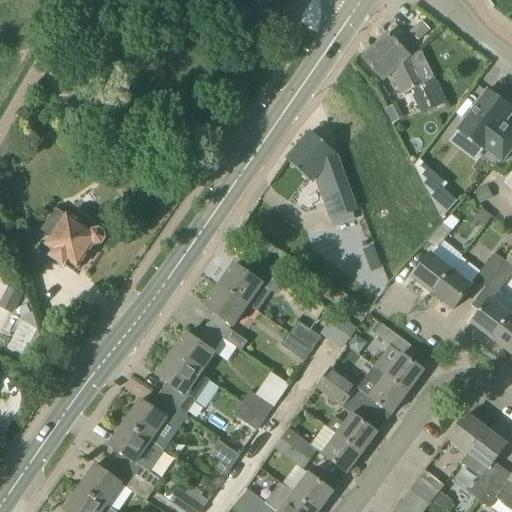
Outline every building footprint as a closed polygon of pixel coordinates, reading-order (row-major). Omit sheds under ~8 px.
[(446,103),(444,97),(435,79),(422,85),(409,58),(409,57),(390,35),(363,59),(382,80),(396,67),(403,81),(395,84),(401,95),(403,94),(411,109),(429,100),(433,109),(446,103)] [(485,149),(502,162),(511,148),(511,126),(506,122),(511,113),(511,108),(487,89),(457,129),(484,150),(485,149)] [(355,221),(353,213),(357,211),(336,155),(337,155),(311,132),(286,160),(312,183),(315,178),(331,221),(332,220),(334,228),(355,221)] [(15,150),(14,150),(5,144),(0,153),(0,160),(7,165),(15,150)] [(488,186),(474,192),(479,205),(493,199),(488,186)] [(442,219),(458,202),(443,188),(432,200),(433,201),(442,219)] [(65,266),(75,273),(94,244),(96,245),(102,244),(105,240),(104,234),(100,230),(95,230),(93,233),(68,216),(57,209),(45,226),(56,234),(47,246),(56,251),(52,257),(64,266),(65,266)] [(443,225),(427,243),(437,251),(452,232),(443,225)] [(369,272),(382,267),(372,242),(360,246),(369,272)] [(433,295),(452,270),(432,254),(412,279),(433,295)] [(485,288),(505,262),(495,254),(475,280),(485,288)] [(511,256),(510,255),(505,262),(485,288),(471,306),(480,313),(471,325),(492,341),(511,313),(511,300),(499,290),(511,274),(511,256)] [(269,290),(279,275),(262,263),(252,277),(235,265),(220,287),(248,306),(262,285),(269,290)] [(473,286),(471,285),(452,270),(433,295),(453,311),(473,286)] [(0,307),(12,314),(24,292),(10,285),(0,303),(0,307)] [(233,327),(248,306),(220,287),(205,307),(216,315),(206,329),(223,340),(241,352),(248,342),(230,330),(233,326),(233,327)] [(511,313),(492,341),(511,356),(511,313)] [(358,329),(357,329),(336,314),(322,335),(343,350),(358,329)] [(299,323),(290,334),(313,350),(322,338),(299,323)] [(390,346),(373,367),(408,393),(425,372),(409,360),(416,350),(382,325),(375,335),(390,346)] [(214,352),(223,340),(206,329),(197,341),(187,334),(172,356),(200,375),(215,353),(214,352)] [(313,350),(290,334),(282,346),(305,362),(313,350)] [(358,354),(366,343),(356,336),(348,347),(358,354)] [(186,416),(196,403),(185,396),(200,375),(172,356),(158,376),(168,384),(159,398),(175,409),(179,412),(186,416)] [(331,369),(324,379),(368,411),(375,402),(392,415),(408,393),(373,367),(358,387),(331,369)] [(242,404),(266,420),(274,408),(290,386),(271,374),(256,396),(251,392),(242,404)] [(361,421),(368,411),(324,379),(317,389),(343,407),(343,408),(353,415),(345,425),(335,417),(328,427),(363,454),(378,434),(361,421)] [(141,401),(125,424),(152,442),(167,420),(172,423),(179,412),(175,409),(159,398),(152,408),(141,401)] [(234,416),(241,420),(257,432),(266,420),(242,404),(234,416)] [(468,455),(487,430),(468,415),(448,440),(468,455)] [(161,480),(142,467),(137,463),(152,442),(125,424),(110,446),(120,453),(113,463),(154,490),(161,480)] [(363,454),(328,427),(326,426),(311,446),(289,429),(282,439),(311,461),(318,452),(348,474),(363,454)] [(479,501),(504,470),(494,462),(508,445),(487,430),(468,455),(462,464),(481,479),(469,494),(479,501)] [(208,455),(230,471),(242,455),(219,439),(208,455)] [(311,461),(282,439),(275,449),(304,471),(311,461)] [(96,466),(80,489),(107,507),(122,485),(146,502),(154,490),(113,463),(106,473),(96,466)] [(511,510),(511,476),(504,470),(479,501),(489,509),(497,499),(511,510)] [(411,491),(430,506),(445,486),(426,472),(411,491)] [(309,474),(294,494),(317,511),(319,511),(334,493),(309,474)] [(248,491),(241,501),(256,511),(317,511),(294,494),(281,485),(267,504),(248,491)] [(209,502),(192,490),(189,488),(184,495),(178,491),(170,502),(184,511),(201,511),(204,509),(209,502)] [(114,511),(112,510),(107,507),(80,489),(65,511),(66,511),(114,511)] [(424,511),(430,506),(411,491),(396,511),(397,511),(424,511)] [(256,511),(241,501),(234,511),(235,511),(256,511)]
